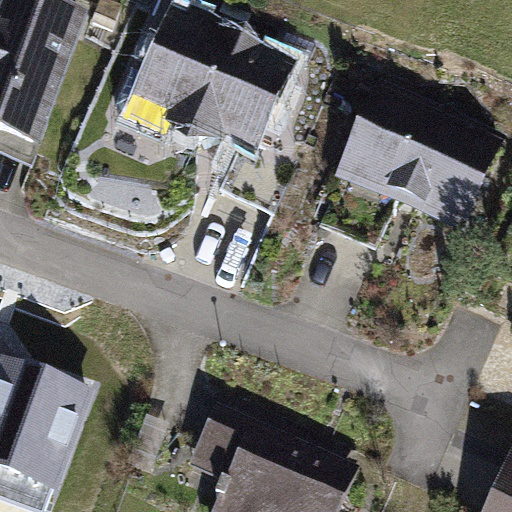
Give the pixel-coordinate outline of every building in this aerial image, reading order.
[(85,15),(41,0),(2,0),(0,7),(0,123),(41,138),(85,15)] [(293,65),(175,15),(139,97),(257,147),(293,65)] [(500,140),(382,90),(345,176),(462,226),(500,140)] [(94,385),(1,353),(0,355),(0,465),(59,486),(94,385)] [(331,511),(350,471),(224,416),(195,481),(225,494),(217,511),(331,511)] [(511,511),(511,481),(498,511),(511,511)]
